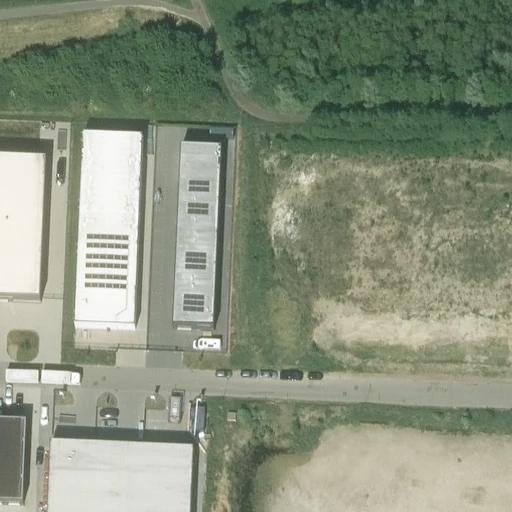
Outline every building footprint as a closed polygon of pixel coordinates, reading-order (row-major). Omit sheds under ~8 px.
[(181,151),(174,330),(213,332),(221,153),(181,151)] [(0,164),(0,304),(39,306),(45,166),(0,164)] [(78,248),(74,329),(134,331),(138,251),(78,248)] [(0,424),(0,506),(23,507),(27,426),(0,424)] [(50,446),(47,511),(191,511),(194,452),(50,446)]
